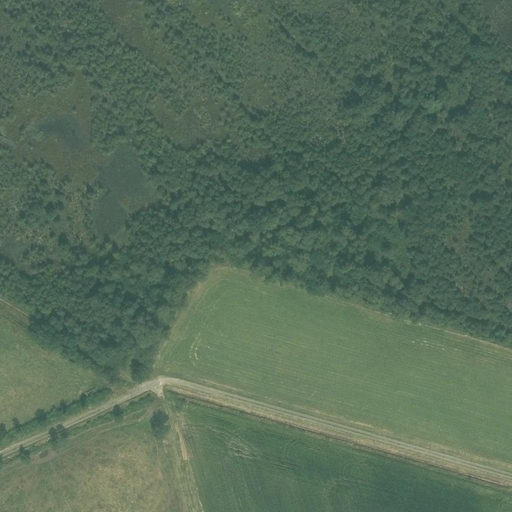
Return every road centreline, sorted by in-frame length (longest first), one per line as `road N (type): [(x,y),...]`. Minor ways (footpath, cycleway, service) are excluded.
road 1 (unclassified): [(511,476),(170,380),(0,453)]
road 2 (track): [(0,299),(147,385),(185,511)]
